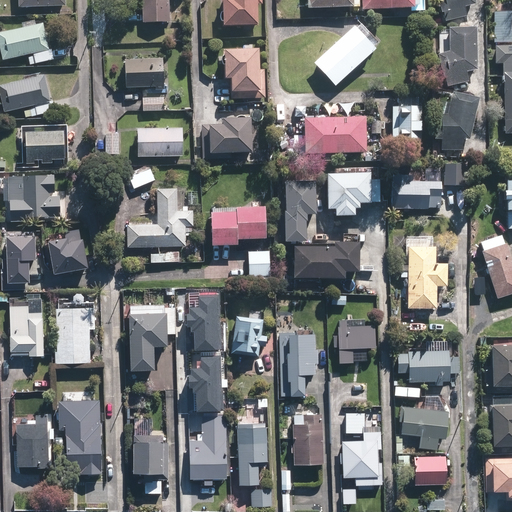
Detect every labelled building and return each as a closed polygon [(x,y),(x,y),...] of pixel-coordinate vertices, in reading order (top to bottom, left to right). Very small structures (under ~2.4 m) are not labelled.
[(169,18),(168,0),(142,0),(143,19),(169,18)] [(261,0),(223,0),(224,22),(259,20),(259,1),(262,1),(261,0)] [(467,13),(464,5),(476,2),(475,0),(438,0),(441,11),(443,11),(445,19),(467,13)] [(493,41),(511,41),(511,26),(511,9),(492,9),(493,41)] [(51,48),(45,22),(0,31),(0,34),(5,59),(34,53),(35,54),(30,55),(31,62),(32,63),(36,62),(55,58),(53,47),(51,48)] [(356,23),(314,60),(335,83),(377,46),(356,23)] [(468,79),(466,70),(477,67),(477,26),(448,26),(448,49),(437,52),(443,76),(444,76),(446,84),(468,79)] [(511,43),(495,43),(495,61),(503,61),(503,80),(504,79),(504,132),(511,132),(511,43)] [(261,66),(260,44),(225,45),(226,74),(230,74),(230,86),(229,86),(229,96),(264,95),(264,66),(261,66)] [(165,57),(126,58),(127,86),(157,85),(157,89),(166,89),(165,57)] [(50,99),(45,73),(0,82),(0,90),(4,110),(33,104),(34,105),(29,107),(30,113),(31,115),(35,114),(54,109),(52,99),(50,99)] [(446,112),(434,112),(434,136),(434,138),(435,138),(440,138),(440,146),(440,148),(463,149),(463,137),(470,137),(480,97),(453,90),(447,112),(446,112)] [(418,103),(418,91),(397,91),(397,103),(391,103),(392,137),(422,137),(422,103),(418,103)] [(165,96),(144,97),(144,110),(165,110),(165,96)] [(250,113),(225,114),(225,121),(202,121),(203,155),(233,154),(233,149),(251,148),(250,113)] [(367,149),(366,114),(305,114),(305,150),(367,149)] [(380,118),(370,118),(370,131),(380,131),(380,118)] [(25,128),(26,160),(33,159),(33,155),(40,155),(41,159),(51,159),(50,155),(64,154),(63,127),(25,128)] [(183,127),(139,127),(139,155),(184,155),(183,127)] [(118,131),(105,131),(105,153),(118,153),(118,131)] [(445,183),(467,183),(467,163),(445,163),(445,183)] [(135,187),(156,178),(152,167),(130,176),(135,187)] [(326,171),(326,208),(335,208),(335,211),(354,211),(354,207),(359,207),(359,200),(377,200),(377,177),(370,177),(370,170),(326,171)] [(428,206),(441,206),(441,180),(411,180),(411,173),(391,173),(391,208),(428,208),(428,206)] [(25,214),(61,214),(61,194),(51,194),(51,187),(53,188),(53,174),(7,174),(7,199),(9,199),(9,219),(25,218),(25,214)] [(511,177),(505,178),(506,188),(503,189),(504,198),(506,198),(506,207),(507,207),(508,227),(511,226),(511,177)] [(285,179),(285,239),(308,239),(307,212),(315,212),(314,179),(285,179)] [(129,246),(187,245),(187,225),(195,225),(195,209),(180,209),(179,187),(159,188),(160,222),(129,223),(129,246)] [(188,204),(199,203),(198,190),(188,190),(188,204)] [(267,205),(238,206),(238,210),(213,211),(214,244),(240,243),(239,237),(268,236),(267,205)] [(64,232),(30,233),(31,267),(61,267),(60,252),(65,252),(64,232)] [(505,241),(503,233),(481,240),(484,248),(482,248),(498,296),(511,291),(511,255),(507,240),(505,241)] [(268,239),(256,240),(256,248),(268,248),(268,239)] [(291,241),(292,277),(357,276),(356,240),(291,241)] [(447,283),(448,261),(437,261),(437,244),(408,244),(407,306),(436,306),(436,283),(447,283)] [(271,250),(249,250),(250,275),(271,275),(271,250)] [(170,251),(166,252),(152,253),(153,261),(180,260),(180,251),(170,251)] [(0,285),(29,285),(29,264),(0,264),(0,285)] [(486,277),(475,277),(475,295),(486,295),(486,277)] [(193,347),(218,347),(217,293),(199,293),(199,304),(189,304),(189,310),(186,310),(187,324),(190,324),(190,329),(193,329),(193,347)] [(154,366),(154,343),(166,342),(165,309),(165,301),(130,302),(130,310),(129,310),(130,367),(154,366)] [(44,353),(44,316),(42,316),(43,311),(29,311),(29,305),(9,305),(10,351),(29,350),(29,354),(44,353)] [(56,307),(56,350),(54,350),(54,362),(90,362),(89,329),(91,329),(91,307),(56,307)] [(266,345),(267,335),(261,334),(263,318),(235,314),(230,352),(258,356),(259,344),(266,345)] [(347,325),(346,318),(340,318),(340,325),(339,325),(339,334),(335,335),(335,346),(339,346),(340,362),(354,362),(354,348),(377,346),(377,324),(347,325)] [(297,331),(279,332),(281,394),(290,394),(290,393),(304,392),(304,373),(312,372),(311,360),(316,360),(316,346),(312,346),(311,331),(297,331)] [(511,341),(490,342),(490,362),(484,362),(484,390),(511,389),(511,341)] [(449,356),(449,350),(408,351),(408,353),(397,353),(397,372),(408,372),(408,381),(434,380),(435,384),(442,385),(442,380),(450,380),(450,373),(459,373),(459,356),(449,356)] [(195,408),(221,408),(220,353),(200,354),(200,364),(191,364),(191,372),(189,372),(189,385),(191,385),(191,389),(195,389),(195,408)] [(101,470),(100,427),(101,427),(100,397),(59,399),(60,430),(65,429),(67,470),(79,469),(79,471),(101,470)] [(490,422),(487,422),(488,450),(511,448),(511,401),(489,402),(490,422)] [(370,414),(380,413),(380,405),(370,405),(370,414)] [(446,437),(448,410),(400,405),(399,421),(403,421),(401,433),(419,435),(418,447),(435,449),(436,436),(446,437)] [(355,484),(382,483),(382,460),(378,461),(378,447),(381,448),(381,430),(366,431),(366,411),(346,411),(346,432),(363,432),(363,439),(342,439),(343,476),(355,476),(355,484)] [(46,420),(46,412),(35,412),(35,421),(15,421),(17,464),(32,463),(31,465),(48,465),(48,463),(47,420),(46,420)] [(322,412),(294,413),(294,423),(292,423),(293,465),(323,464),(322,412)] [(229,477),(227,414),(203,414),(204,439),(191,439),(192,478),(229,477)] [(266,426),(266,422),(239,423),(239,427),(238,427),(240,484),(260,483),(259,465),(267,465),(267,460),(269,460),(268,426),(266,426)] [(164,434),(135,434),(134,472),(143,472),(144,480),(146,480),(146,492),(163,492),(163,480),(153,480),(153,478),(168,478),(169,442),(164,441),(164,434)] [(511,454),(486,455),(487,490),(506,490),(506,498),(511,497),(511,454)] [(447,455),(415,456),(415,484),(448,483),(447,455)] [(272,506),(271,488),(250,488),(250,506),(272,506)] [(445,498),(428,498),(429,508),(445,508),(445,498)]
